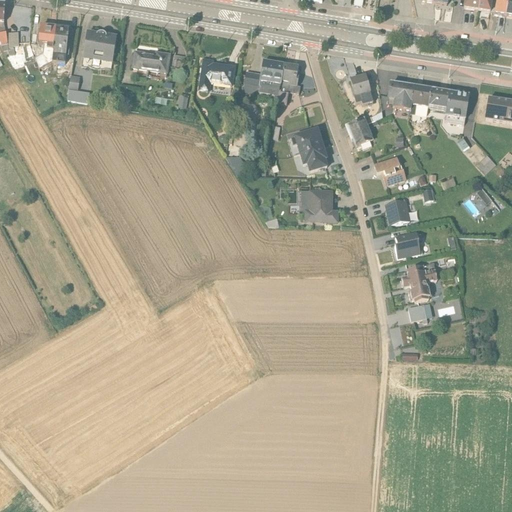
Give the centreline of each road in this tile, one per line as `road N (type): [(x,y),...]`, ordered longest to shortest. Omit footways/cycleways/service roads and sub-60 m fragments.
road 1 (residential): [(312,39),(311,61),(362,221),(382,330)]
road 2 (primary): [(312,39),(511,73)]
road 3 (primary): [(511,54),(315,24)]
road 4 (track): [(382,330),(371,511)]
road 5 (primary): [(68,0),(202,21)]
